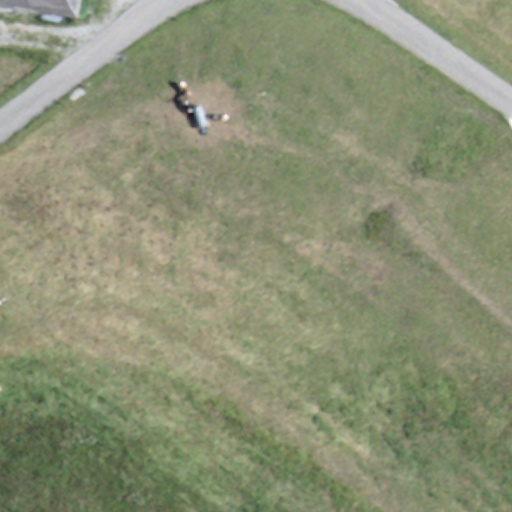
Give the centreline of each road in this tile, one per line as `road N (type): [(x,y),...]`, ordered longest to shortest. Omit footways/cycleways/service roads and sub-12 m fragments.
road 1 (track): [(185,0),(0,127)]
road 2 (track): [(511,103),(361,0)]
